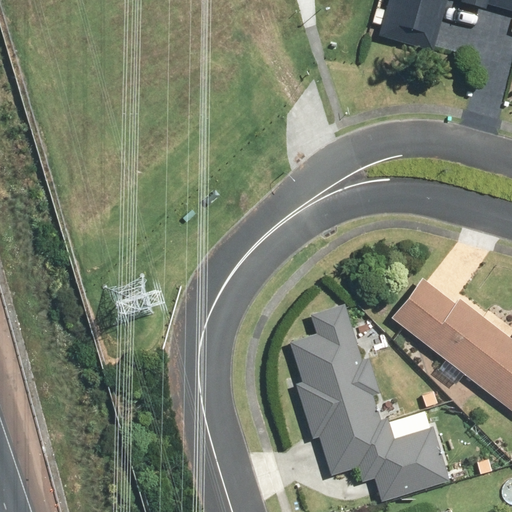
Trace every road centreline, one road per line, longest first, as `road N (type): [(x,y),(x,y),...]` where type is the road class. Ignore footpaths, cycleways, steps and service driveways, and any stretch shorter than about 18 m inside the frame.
road 1 (residential): [(232,511),(200,399),(204,333),(230,276),(297,213)]
road 2 (residential): [(297,213),(391,146),(454,143),(511,157)]
road 3 (residential): [(511,223),(396,194),(338,199),(297,213)]
